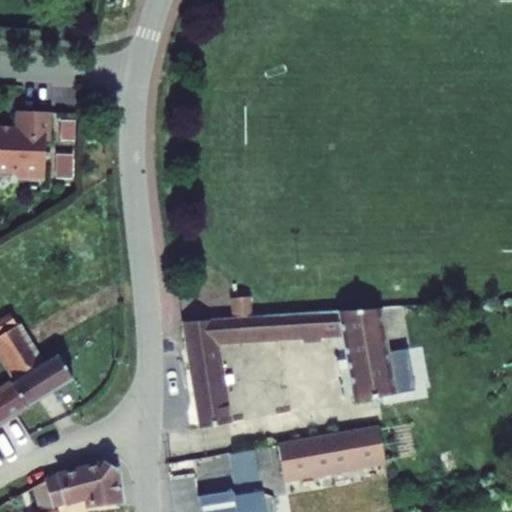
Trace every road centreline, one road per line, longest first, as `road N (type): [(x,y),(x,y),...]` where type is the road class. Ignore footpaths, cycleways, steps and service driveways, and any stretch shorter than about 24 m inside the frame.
road 1 (residential): [(149,430),(148,307),(132,152),(139,72)]
road 2 (unclassified): [(0,477),(88,436),(149,430)]
road 3 (unknown): [(149,430),(211,436),(305,420)]
road 4 (residential): [(0,65),(139,72)]
